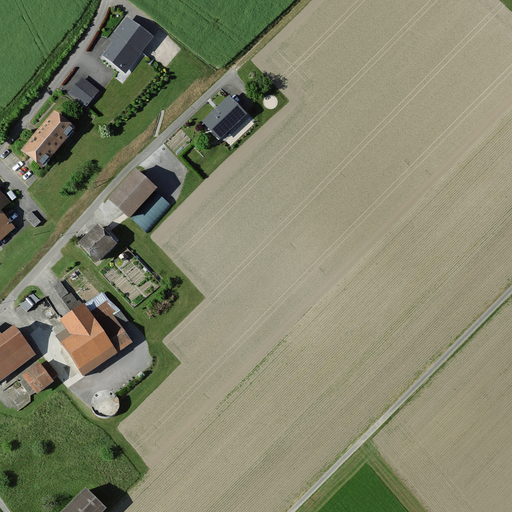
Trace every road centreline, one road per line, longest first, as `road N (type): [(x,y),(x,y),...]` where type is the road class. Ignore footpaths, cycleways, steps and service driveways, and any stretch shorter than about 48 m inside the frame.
road 1 (residential): [(0,312),(232,70)]
road 2 (track): [(290,511),(511,288)]
road 3 (residential): [(0,148),(76,59),(105,0)]
